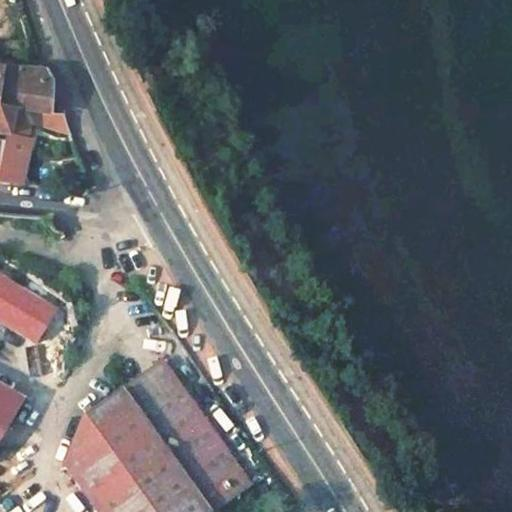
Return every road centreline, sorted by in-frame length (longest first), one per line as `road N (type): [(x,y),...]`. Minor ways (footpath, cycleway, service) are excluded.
road 1 (primary): [(161,220),(344,511)]
road 2 (unknown): [(101,215),(39,511)]
road 3 (primary): [(59,0),(161,220)]
road 4 (unclassified): [(161,220),(0,205)]
